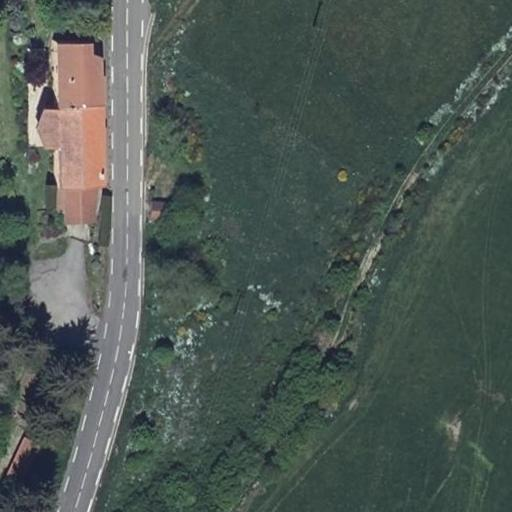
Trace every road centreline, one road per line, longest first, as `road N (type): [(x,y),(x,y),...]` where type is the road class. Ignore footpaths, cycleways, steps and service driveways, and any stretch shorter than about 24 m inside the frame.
road 1 (track): [(222,511),(299,412),(428,142),(511,64)]
road 2 (secondary): [(128,0),(123,288),(99,432),(73,511)]
